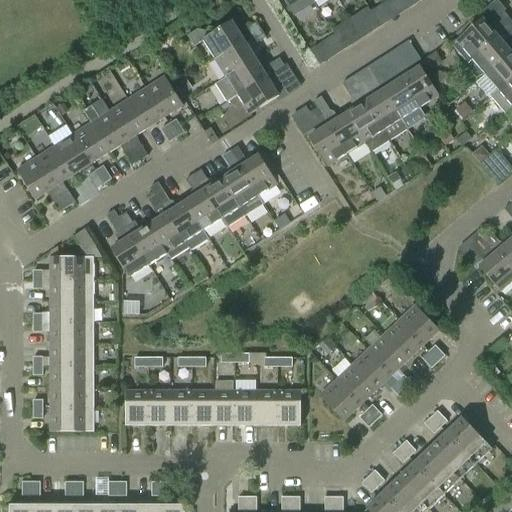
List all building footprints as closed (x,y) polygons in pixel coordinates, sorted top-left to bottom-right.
[(314,4),(311,0),(284,0),(295,16),(314,4)] [(417,4),(414,0),(403,0),(409,9),(417,4)] [(378,8),(371,13),(381,28),(388,23),(378,8)] [(369,9),(361,14),(373,32),(381,28),(371,13),(369,9)] [(221,10),(215,13),(219,20),(225,16),(221,10)] [(511,22),(507,17),(497,25),(503,32),(511,24),(511,22)] [(456,42),(471,59),(497,37),(482,20),(456,42)] [(203,41),(215,60),(244,42),(232,22),(214,34),(198,30),(188,36),(195,47),(203,41)] [(256,23),(246,30),(250,37),(261,31),(256,23)] [(511,36),(511,24),(503,32),(509,39),(511,36)] [(340,28),(333,32),(335,36),(341,46),(344,51),(352,46),(340,28)] [(261,31),(250,37),(255,45),(266,38),(261,31)] [(335,36),(327,40),(337,56),(344,51),(341,46),(335,36)] [(471,59),(485,75),(511,53),(497,37),(471,59)] [(215,60),(227,78),(255,60),(244,42),(215,60)] [(394,51),(386,56),(390,62),(397,73),(401,80),(420,109),(439,96),(421,68),(411,73),(409,69),(405,68),(398,58),(394,51)] [(438,53),(426,61),(433,72),(445,64),(438,53)] [(485,76),(476,84),(490,100),(491,98),(492,97),(499,92),(511,80),(511,54),(511,53),(485,75),(485,76)] [(386,56),(379,61),(390,78),(389,82),(391,86),(383,91),(408,130),(426,119),(420,109),(401,80),(397,73),(390,62),(386,56)] [(227,103),(238,96),(284,67),(279,59),(269,66),(265,66),(261,68),(255,60),(227,78),(216,85),(227,103)] [(284,67),(238,96),(250,115),(279,97),(273,88),(278,86),(278,81),(289,75),(284,67)] [(358,75),(350,79),(354,86),(390,142),(408,130),(383,91),(373,98),(362,81),(358,75)] [(165,78),(146,90),(164,119),(183,107),(165,78)] [(350,79),(342,84),(346,91),(353,101),(352,105),(355,109),(347,115),(365,143),(365,144),(371,154),(390,142),(354,86),(350,79)] [(492,97),(491,98),(506,115),(511,109),(511,80),(499,92),(492,97)] [(186,81),(175,87),(182,97),(192,91),(186,81)] [(146,90),(128,101),(146,130),(164,119),(146,90)] [(321,98),(314,103),(317,109),(324,119),(328,126),(347,155),(365,144),(365,143),(347,115),(339,120),(336,115),(332,115),(321,98)] [(102,101),(84,113),(91,125),(110,154),(121,147),(133,166),(140,162),(132,149),(128,142),(110,113),(103,103),(102,101)] [(128,101),(110,113),(128,142),(132,149),(140,162),(148,157),(136,137),(146,130),(128,101)] [(65,104),(57,109),(62,117),(70,113),(65,104)] [(471,114),(467,109),(458,108),(455,111),(463,120),(466,118),(471,114)] [(319,132),(309,138),(328,167),(347,155),(328,126),(324,119),(317,109),(310,114),(317,124),(316,128),(319,132)] [(176,121),(168,126),(176,139),(184,134),(176,121)] [(91,125),(73,136),(92,165),(110,154),(91,125)] [(168,126),(161,131),(169,143),(176,139),(168,126)] [(449,132),(439,138),(445,148),(455,141),(449,132)] [(466,133),(456,140),(462,148),(472,140),(466,133)] [(73,136),(55,148),(73,177),(92,165),(73,136)] [(438,140),(430,144),(437,154),(444,149),(438,140)] [(55,148),(37,159),(55,188),(60,195),(68,208),(75,203),(63,183),(73,177),(55,148)] [(238,148),(230,153),(237,163),(245,158),(238,148)] [(484,153),(475,152),(472,155),(473,156),(480,164),(483,161),(488,158),(484,153)] [(230,175),(222,180),(246,217),(264,206),(258,197),(240,168),(237,163),(230,153),(223,157),(229,168),(229,172),(230,175)] [(498,154),(482,167),(489,174),(504,162),(498,154)] [(259,156),(240,168),(258,197),(278,185),(259,156)] [(37,159),(17,171),(36,200),(55,188),(37,159)] [(104,167),(96,172),(104,185),(112,180),(104,167)] [(201,171),(194,176),(200,186),(204,191),(222,220),(227,229),(246,217),(222,180),(214,185),(212,182),(208,182),(201,171)] [(104,185),(96,172),(89,177),(97,189),(104,185)] [(396,175),(389,179),(393,187),(399,183),(400,182),(396,175)] [(194,176),(186,181),(193,191),(200,186),(194,176)] [(158,184),(151,188),(155,196),(162,206),(167,215),(185,243),(189,250),(191,252),(209,240),(204,232),(185,203),(177,208),(173,202),(170,201),(158,184)] [(380,190),(372,195),(378,203),(386,198),(380,190)] [(204,191),(185,203),(204,232),(222,220),(204,191)] [(60,195),(52,200),(60,212),(68,208),(60,195)] [(155,196),(148,200),(154,211),(162,206),(155,196)] [(114,212),(107,217),(118,234),(117,238),(121,244),(112,250),(130,279),(149,266),(131,238),(125,229),(119,219),(114,212)] [(126,214),(119,219),(125,229),(133,225),(126,214)] [(160,219),(149,226),(167,255),(171,261),(189,250),(185,243),(167,215),(160,219)] [(284,215),(274,222),(280,231),(290,225),(284,215)] [(149,226),(131,238),(149,266),(167,255),(149,226)] [(86,231),(74,238),(85,253),(85,258),(94,258),(94,259),(103,259),(86,231)] [(478,232),(471,238),(484,253),(484,257),(488,261),(479,268),(501,294),(511,284),(511,271),(483,238),(478,232)] [(490,232),(483,238),(511,271),(511,239),(505,246),(502,242),(498,241),(490,232)] [(51,258),(51,281),(94,281),(94,259),(94,258),(85,258),(51,258)] [(33,273),(33,282),(43,282),(43,273),(33,273)] [(51,281),(51,302),(94,302),(94,281),(51,281)] [(43,282),(33,282),(33,291),(43,291),(43,282)] [(51,302),(51,324),(94,324),(94,302),(51,302)] [(416,306),(400,321),(424,347),(440,331),(416,306)] [(34,316),(34,325),(43,325),(43,316),(34,316)] [(400,321),(384,337),(408,362),(424,347),(400,321)] [(51,324),(51,346),(94,346),(94,324),(51,324)] [(43,325),(34,325),(34,334),(43,334),(43,325)] [(384,337),(368,352),(392,377),(408,362),(384,337)] [(326,339),(319,346),(326,354),(333,347),(326,339)] [(51,346),(51,367),(94,367),(94,346),(51,346)] [(436,347),(429,353),(439,363),(445,357),(436,347)] [(368,352),(352,367),(376,392),(392,377),(368,352)] [(439,363),(429,353),(422,359),(432,370),(439,363)] [(235,365),(235,356),(222,356),(222,365),(235,365)] [(249,364),(249,356),(235,356),(235,365),(249,364)] [(265,369),(279,369),(279,358),(265,358),(265,369)] [(279,358),(279,369),(292,369),(292,358),(279,358)] [(43,359),(34,359),(34,368),(43,368),(43,359)] [(149,369),(149,360),(135,360),(135,369),(149,369)] [(163,360),(149,360),(149,369),(163,369),(163,360)] [(192,369),(192,360),(178,360),(178,369),(192,369)] [(206,360),(192,360),(192,369),(206,369),(206,360)] [(492,366),(486,371),(494,380),(500,375),(492,366)] [(51,367),(51,389),(94,389),(94,367),(51,367)] [(352,367),(336,382),(360,407),(376,392),(352,367)] [(43,368),(34,368),(34,377),(43,377),(43,368)] [(404,377),(397,383),(407,393),(414,387),(404,377)] [(336,382),(320,397),(344,422),(360,407),(336,382)] [(407,393),(397,383),(391,389),(400,399),(407,393)] [(51,389),(51,410),(94,410),(94,389),(51,389)] [(192,392),(170,393),(170,427),(192,427),(192,392)] [(214,392),(192,392),(192,427),(214,427),(214,392)] [(236,392),(214,392),(214,427),(236,427),(236,392)] [(257,392),(236,392),(236,427),(257,427),(257,392)] [(279,392),(257,392),(257,427),(279,427),(279,392)] [(301,392),(279,392),(279,427),(301,427),(301,392)] [(148,427),(148,393),(126,393),(126,427),(148,427)] [(170,393),(148,393),(148,427),(170,427),(170,393)] [(34,406),(34,415),(43,415),(43,406),(34,406)] [(373,406),(366,412),(376,423),(382,416),(373,406)] [(94,410),(51,410),(51,433),(94,433),(94,410)] [(376,423),(366,412),(359,419),(369,429),(376,423)] [(438,412),(431,418),(441,428),(447,422),(438,412)] [(43,415),(34,415),(34,424),(43,424),(43,415)] [(441,428),(431,418),(424,424),(434,435),(441,428)] [(463,419),(447,434),(477,465),(492,450),(463,419)] [(447,434),(431,449),(461,480),(477,465),(447,434)] [(406,441),(400,448),(409,458),(416,452),(406,441)] [(409,458),(400,448),(393,454),(402,464),(409,458)] [(431,449),(415,464),(445,495),(461,480),(431,449)] [(415,464),(399,479),(429,511),(445,495),(415,464)] [(375,471),(368,478),(378,488),(384,481),(375,471)] [(378,488),(368,478),(362,484),(371,494),(378,488)] [(399,479),(383,494),(399,511),(427,511),(429,511),(399,479)] [(20,497),(29,497),(29,483),(20,483),(20,497)] [(29,483),(29,497),(38,497),(38,483),(29,483)] [(63,497),(72,497),(72,484),(63,484),(63,497)] [(72,484),(72,497),(81,497),(81,484),(72,484)] [(116,484),(107,484),(107,497),(116,497),(116,484)] [(125,484),(116,484),(116,497),(125,497),(125,484)] [(159,484),(150,484),(150,497),(159,497),(159,484)] [(168,484),(159,484),(159,497),(168,497),(168,484)] [(399,511),(383,494),(367,510),(369,511),(399,511)] [(247,511),(248,498),(239,498),(238,511),(247,511)] [(256,511),(257,498),(248,498),(247,511),(256,511)] [(290,511),(291,498),(282,498),(281,511),(290,511)] [(299,511),(300,498),(291,498),(290,511),(299,511)] [(333,511),(334,498),(325,498),(324,511),(333,511)] [(342,511),(343,498),(334,498),(333,511),(342,511)]
